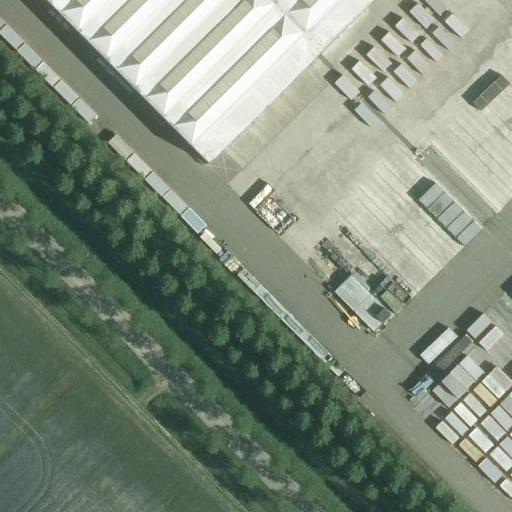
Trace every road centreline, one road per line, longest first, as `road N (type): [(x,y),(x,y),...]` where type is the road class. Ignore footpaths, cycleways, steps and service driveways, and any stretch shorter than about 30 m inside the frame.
road 1 (unclassified): [(305,511),(0,203)]
road 2 (unknown): [(205,195),(402,0)]
road 3 (unknown): [(10,0),(205,195)]
road 4 (unknown): [(205,195),(363,362)]
road 5 (unknown): [(363,362),(501,511)]
road 6 (unknown): [(363,362),(511,232)]
